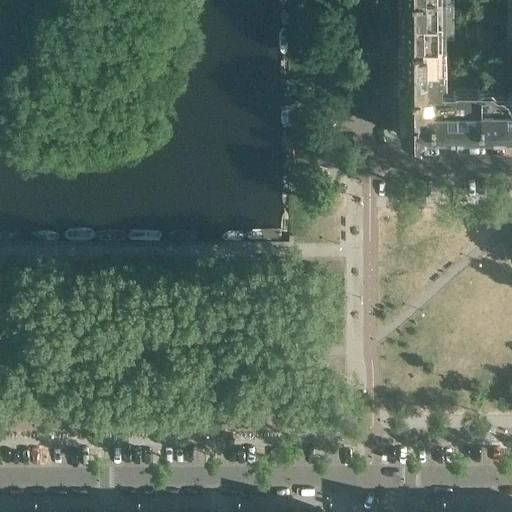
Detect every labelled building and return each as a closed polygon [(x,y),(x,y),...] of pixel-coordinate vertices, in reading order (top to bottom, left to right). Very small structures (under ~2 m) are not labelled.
[(440,14),(439,0),(398,0),(399,15),(440,14)] [(440,39),(440,14),(399,15),(399,39),(440,39)] [(492,39),(492,30),(478,30),(478,39),(492,39)] [(440,63),(440,39),(399,39),(399,63),(440,63)] [(492,48),(492,39),(478,39),(478,48),(492,48)] [(440,88),(440,63),(399,63),(399,88),(432,88),(440,88)] [(494,71),(494,63),(478,63),(478,71),(494,71)] [(508,90),(502,84),(499,84),(499,88),(505,93),(508,90)] [(432,131),(432,88),(399,88),(399,131),(432,131)] [(456,131),(455,90),(440,90),(440,88),(432,88),(432,131),(456,131)] [(479,131),(478,90),(455,90),(456,131),(479,131)] [(511,130),(511,101),(508,102),(508,97),(505,93),(498,93),(495,90),(478,90),(479,131),(511,130)]
